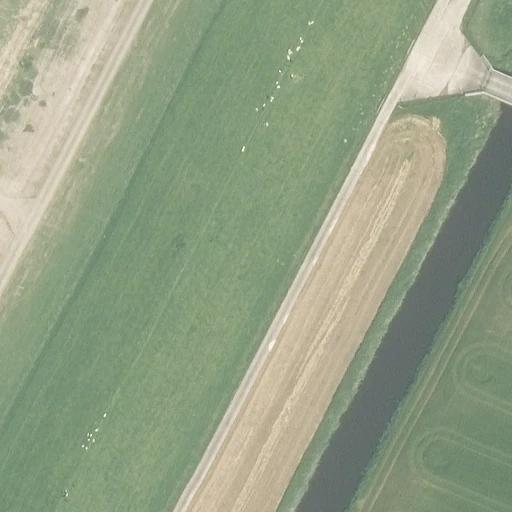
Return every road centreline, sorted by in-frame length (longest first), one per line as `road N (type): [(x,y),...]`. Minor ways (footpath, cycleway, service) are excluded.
road 1 (track): [(463,0),(388,105),(178,511)]
road 2 (track): [(0,283),(146,0)]
